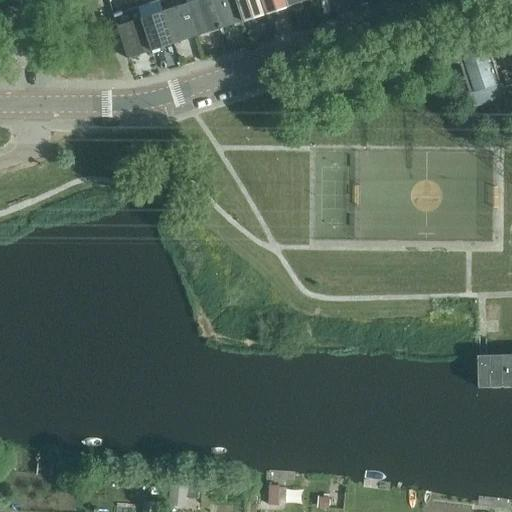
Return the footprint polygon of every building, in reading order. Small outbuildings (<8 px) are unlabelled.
[(151,52),(140,17),(134,0),(131,0),(128,1),(129,10),(132,19),(116,24),(128,59),(151,52)] [(210,0),(190,0),(185,2),(197,37),(220,29),(210,0)] [(235,0),(210,0),(220,29),(243,22),(235,0)] [(261,0),(235,0),(243,22),(266,14),(261,0)] [(286,0),(261,0),(266,14),(289,7),(286,0)] [(357,0),(345,0),(349,11),(360,8),(357,0)] [(185,2),(162,9),(174,44),(197,37),(185,2)] [(162,9),(140,17),(151,52),(174,44),(162,9)] [(456,51),(470,93),(500,83),(487,42),(456,51)] [(511,48),(511,46),(499,50),(504,65),(511,62),(511,48)] [(511,354),(477,355),(477,387),(511,386),(511,354)]
